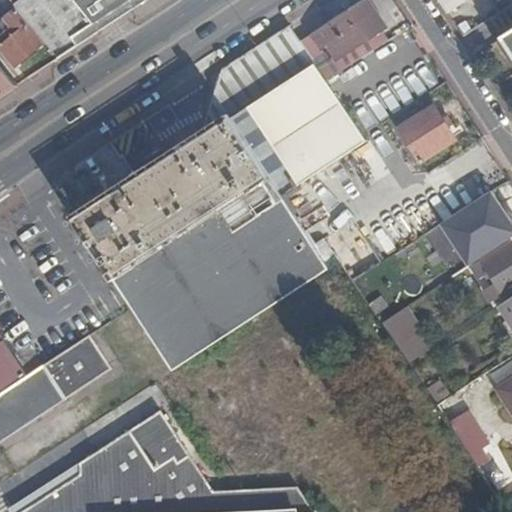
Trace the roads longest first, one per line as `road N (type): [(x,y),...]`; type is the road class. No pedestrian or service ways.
road 1 (primary): [(0,178),(275,0)]
road 2 (primary): [(206,0),(0,135)]
road 3 (residential): [(416,0),(511,144)]
